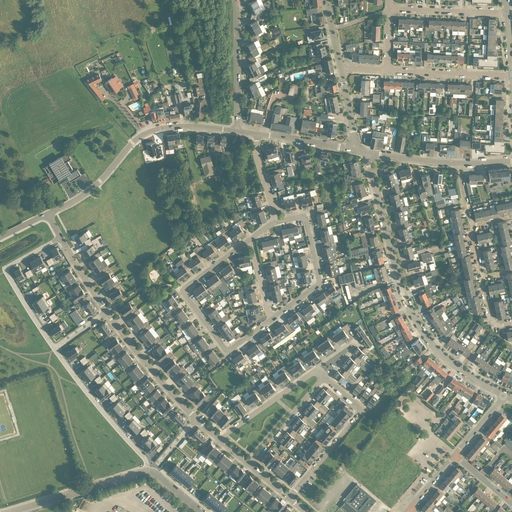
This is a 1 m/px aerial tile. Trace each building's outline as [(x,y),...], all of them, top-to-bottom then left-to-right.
[(254,0),(255,1),(248,4),(250,9),(259,5),(256,0),(254,0)] [(259,5),(250,9),(253,15),(254,15),(255,18),(258,17),(267,12),(266,10),(262,11),(259,5)] [(310,15),(311,21),(312,25),(317,24),(324,23),(323,15),(318,16),(317,8),(306,10),(307,16),(310,15)] [(256,28),(259,26),(257,20),(248,24),(251,30),(256,28)] [(434,31),(434,21),(428,20),(428,22),(425,22),(425,31),(425,36),(428,36),(428,31),(434,31)] [(458,22),(458,32),(464,32),(464,35),(467,35),(467,29),(464,28),(465,22),(458,22)] [(251,40),(257,37),(259,36),(258,34),(262,32),(265,30),(263,25),(259,26),(256,28),(251,30),(253,36),(250,37),(251,40)] [(324,37),(323,33),(322,33),(321,30),(310,32),(311,36),(307,36),(308,43),(314,42),(313,39),(324,37)] [(379,33),(372,32),(371,39),(364,39),(364,42),(372,42),(372,40),(379,40),(379,33)] [(248,52),(256,48),(254,42),(258,40),(257,37),(251,40),(252,43),(245,46),(248,52)] [(317,56),(321,55),(326,54),(327,53),(327,51),(325,50),(324,46),(321,46),(321,43),(309,45),(310,49),(312,48),(314,56),(317,55),(317,56)] [(249,61),(254,59),(253,56),(259,53),(256,48),(248,52),(250,57),(248,58),(249,61)] [(478,57),(479,57),(478,66),(478,67),(498,68),(498,59),(496,59),(496,55),(495,55),(495,56),(486,55),(481,55),(478,55),(478,57)] [(249,72),(257,68),(255,62),(256,62),(254,59),(249,61),(251,64),(246,66),(249,72)] [(311,69),(315,68),(333,65),(332,64),(333,63),(332,62),(331,59),(323,60),(324,63),(315,66),(311,67),(311,69)] [(333,65),(315,68),(316,71),(322,70),(323,73),(334,71),(333,68),(334,67),(333,66),(333,65)] [(258,77),(263,75),(262,73),(264,71),(262,66),(257,68),(249,72),(251,78),(249,79),(250,81),(258,77)] [(99,75),(85,81),(100,102),(104,99),(93,84),(101,79),(99,75)] [(105,83),(113,93),(119,89),(117,85),(120,83),(116,76),(112,79),(112,78),(105,83)] [(259,81),(260,81),(258,77),(250,81),(251,84),(247,87),(249,92),(258,88),(261,87),(259,81)] [(415,101),(415,98),(415,92),(413,91),(414,82),(407,82),(407,92),(407,94),(412,94),(412,103),(413,103),(413,102),(413,100),(415,101)] [(321,92),(327,91),(328,90),(329,91),(338,90),(337,89),(338,88),(337,87),(337,86),(336,83),(320,86),(321,92)] [(424,93),(424,92),(424,83),(418,83),(418,92),(415,92),(415,98),(418,98),(419,93),(424,93)] [(444,96),(444,94),(445,90),(442,90),(442,84),(436,83),(436,93),(436,96),(444,96)] [(287,93),(293,94),(295,85),(289,84),(287,93)] [(453,95),(453,94),(453,84),(447,84),(447,90),(445,90),(444,94),(453,95)] [(199,86),(190,88),(193,102),(196,101),(195,117),(202,118),(203,111),(204,106),(203,106),(203,100),(199,99),(198,95),(201,94),(199,86)] [(258,88),(249,92),(252,98),(249,99),(251,102),(262,97),(258,88)] [(326,105),(330,105),(337,103),(336,96),(325,98),(326,105)] [(337,103),(330,105),(331,108),(327,109),(328,113),(339,110),(337,103)] [(159,121),(166,120),(170,119),(170,117),(168,108),(167,104),(163,105),(163,106),(156,107),(159,121)] [(192,110),(191,104),(190,104),(184,105),(184,108),(181,109),(183,116),(187,115),(186,111),(192,110)] [(159,121),(156,107),(150,108),(150,106),(143,108),(146,116),(151,114),(152,122),(159,121)] [(168,108),(170,117),(170,119),(180,118),(179,113),(178,113),(178,109),(175,106),(168,108)] [(278,114),(287,115),(288,108),(277,106),(277,110),(274,110),(273,113),(270,129),(282,132),(282,131),(290,133),(290,132),(293,132),(297,118),(288,116),(286,125),(277,124),(278,114)] [(255,123),(257,114),(251,113),(251,110),(248,109),(247,116),(250,116),(249,122),(255,123)] [(370,109),(360,109),(360,115),(366,115),(366,120),(378,121),(379,116),(370,116),(370,109)] [(257,114),(255,123),(261,124),(262,118),(265,119),(266,113),(263,112),(262,115),(257,114)] [(307,132),(309,122),(302,120),(303,114),(301,113),(299,120),(302,120),(300,131),(307,132)] [(328,129),(335,130),(337,124),(329,122),(330,119),(327,118),(321,117),(320,118),(320,120),(326,121),(325,128),(328,129)] [(316,123),(309,122),(307,132),(314,134),(316,123)] [(335,130),(328,129),(326,136),(334,137),(335,130)] [(447,141),(446,153),(453,154),(454,144),(457,144),(457,135),(457,129),(454,129),(454,142),(447,141)] [(370,147),(376,148),(379,132),(373,131),(370,146),(370,147)] [(379,132),(376,148),(382,149),(384,135),(387,136),(387,133),(379,132)] [(437,142),(437,145),(440,145),(439,153),(446,153),(447,141),(441,141),(442,132),(438,132),(438,142),(437,142)] [(179,134),(173,135),(175,148),(178,148),(178,145),(183,144),(183,147),(186,147),(184,139),(183,139),(180,139),(179,134)] [(175,148),(173,135),(167,135),(168,143),(169,149),(175,148)] [(196,135),(196,144),(197,149),(203,149),(204,144),(204,141),(203,141),(203,135),(196,135)] [(207,136),(207,144),(211,145),(210,151),(221,152),(220,145),(215,145),(215,141),(214,141),(214,136),(207,136)] [(220,136),(220,145),(223,157),(227,158),(227,155),(229,155),(229,158),(229,161),(234,160),(230,146),(227,146),(229,152),(224,152),(222,145),(226,146),(226,137),(220,136)] [(398,137),(396,151),(403,152),(405,138),(398,137)] [(485,142),(480,142),(478,139),(472,139),(472,142),(472,149),(480,149),(480,152),(485,151),(485,142)] [(153,140),(142,144),(145,157),(152,155),(152,157),(161,154),(158,144),(155,146),(155,144),(154,145),(153,140)] [(492,141),(492,140),(485,140),(485,142),(485,151),(485,153),(505,154),(505,145),(503,145),(503,141),(502,141),(492,141)] [(430,141),(429,152),(433,152),(434,148),(437,149),(437,145),(437,142),(430,141)] [(270,148),(273,157),(278,156),(279,159),(282,159),(280,151),(277,152),(276,146),(270,148)] [(273,157),(270,148),(265,150),(267,155),(264,156),(266,162),(269,161),(268,159),(273,157)] [(286,157),(283,158),(285,165),(292,164),(291,161),(295,160),(293,151),(285,153),(286,157)] [(327,152),(321,151),(320,156),(321,156),(322,156),(321,160),(325,160),(324,164),(325,168),(330,167),(327,152)] [(68,161),(71,159),(67,153),(61,157),(61,158),(50,165),(53,170),(47,173),(51,180),(57,176),(60,181),(69,175),(73,180),(81,175),(77,169),(71,173),(70,171),(73,169),(68,161)] [(308,158),(307,154),(300,155),(302,162),(303,162),(305,168),(312,167),(310,157),(308,158)] [(215,174),(213,167),(210,156),(200,159),(205,177),(215,174)] [(348,171),(359,168),(357,161),(353,162),(352,161),(343,164),(345,171),(348,171)] [(359,168),(348,171),(349,174),(347,175),(347,178),(344,179),(345,182),(351,180),(350,177),(361,175),(359,168)] [(511,168),(509,168),(508,168),(500,169),(501,180),(511,178),(511,176),(511,172),(511,171),(511,168)] [(270,175),(271,180),(281,177),(279,172),(281,172),(280,169),(274,170),(275,173),(270,175)] [(504,188),(501,180),(500,169),(488,170),(490,183),(496,183),(497,186),(490,188),(491,191),(491,193),(495,192),(494,191),(496,191),(504,188)] [(384,175),(386,181),(394,179),(393,173),(394,173),(394,170),(387,171),(388,174),(384,175)] [(433,196),(435,203),(443,200),(441,192),(438,192),(437,189),(442,188),(440,183),(441,183),(441,174),(435,173),(434,179),(433,179),(433,182),(432,184),(430,185),(433,196)] [(433,196),(430,185),(428,174),(423,176),(421,176),(423,185),(421,186),(421,185),(417,186),(420,198),(427,197),(426,195),(427,194),(431,197),(433,196)] [(281,177),(271,180),(274,188),(278,187),(279,191),(282,190),(285,188),(284,185),(285,185),(284,182),(282,182),(281,177)] [(43,187),(49,183),(47,178),(40,181),(43,187)] [(394,179),(386,181),(387,186),(391,186),(391,188),(398,187),(397,184),(395,184),(394,179)] [(353,180),(351,180),(345,182),(343,182),(344,186),(350,185),(352,192),(356,191),(364,189),(363,182),(358,184),(358,183),(354,183),(353,180)] [(364,189),(356,191),(358,198),(361,197),(361,196),(366,195),(364,189)] [(399,190),(392,191),(393,194),(389,195),(391,201),(399,199),(398,193),(400,193),(399,190)] [(250,202),(260,199),(258,194),(253,196),(252,193),(246,194),(247,197),(249,197),(250,202)] [(307,206),(305,196),(300,197),(300,195),(297,196),(298,202),(301,202),(302,207),(307,206)] [(298,202),(297,196),(294,197),(294,199),(289,200),(291,209),(296,208),(295,203),(298,202)] [(403,198),(399,199),(391,201),(392,206),(396,206),(397,208),(406,206),(405,203),(404,203),(403,198)] [(251,211),(256,209),(257,209),(256,206),(261,204),(260,199),(250,202),(252,207),(250,208),(251,211)] [(291,209),(289,200),(284,201),(283,199),(280,200),(282,206),(285,205),(286,211),(291,209)] [(440,208),(445,206),(443,200),(435,203),(437,210),(441,209),(440,208)] [(503,212),(502,204),(498,205),(497,202),(495,202),(496,204),(498,214),(503,212)] [(369,214),(368,212),(370,211),(368,205),(364,206),(363,205),(360,206),(362,213),(360,213),(361,216),(369,214)] [(409,205),(406,206),(397,208),(397,211),(394,212),(395,218),(404,216),(411,214),(409,205)] [(492,217),(490,209),(487,210),(486,206),(484,207),(487,219),(492,217)] [(256,218),(264,215),(263,210),(257,212),(256,209),(251,211),(250,211),(252,219),(256,218)] [(316,220),(325,218),(324,213),(327,213),(327,209),(323,210),(317,211),(318,214),(316,215),(317,217),(316,218),(316,220)] [(452,217),(460,215),(459,211),(462,211),(462,209),(450,211),(452,217)] [(481,220),(479,211),(476,212),(475,209),(473,209),(475,221),(481,220)] [(264,215),(256,218),(257,223),(266,221),(264,215)] [(243,227),(239,221),(236,217),(235,216),(232,218),(238,226),(234,229),(239,237),(244,233),(240,228),(243,227)] [(362,226),(366,225),(373,223),(372,217),(367,218),(367,217),(364,218),(363,219),(363,216),(357,218),(358,221),(361,221),(362,226)] [(404,216),(395,218),(397,224),(400,223),(401,226),(408,224),(407,221),(405,221),(404,216)] [(321,228),(327,226),(325,218),(316,220),(317,223),(318,223),(319,225),(320,225),(321,228)] [(454,228),(462,226),(462,222),(465,222),(465,220),(453,222),(454,228)] [(373,223),(366,225),(367,232),(371,231),(370,230),(375,229),(373,223)] [(408,224),(401,226),(402,228),(398,229),(400,235),(408,233),(407,227),(408,227),(408,224)] [(291,226),(293,235),(302,233),(300,227),(298,228),(297,226),(294,227),(294,226),(291,226)] [(320,237),(329,235),(327,226),(321,228),(322,231),(320,231),(321,234),(319,234),(320,237)] [(511,226),(499,229),(500,234),(508,233),(508,229),(511,228),(511,226)] [(229,237),(225,231),(222,228),(219,230),(221,233),(218,236),(220,239),(226,247),(230,243),(227,238),(229,237)] [(354,238),(365,235),(364,228),(362,229),(362,231),(353,234),(354,238)] [(239,237),(234,229),(229,232),(227,229),(225,231),(229,237),(231,235),(235,240),(239,237)] [(75,238),(78,244),(89,237),(86,232),(77,237),(77,236),(75,237),(75,238)] [(454,240),(463,238),(462,235),(465,234),(465,232),(455,234),(453,234),(454,240)] [(408,233),(400,235),(401,241),(405,240),(405,243),(412,241),(411,238),(409,238),(408,233)] [(325,244),(334,242),(333,234),(329,235),(320,237),(321,239),(322,239),(323,242),(324,242),(325,244)] [(358,252),(369,249),(368,247),(371,246),(377,244),(376,240),(378,240),(376,236),(369,238),(366,239),(367,243),(365,244),(366,247),(359,248),(359,249),(358,249),(358,252)] [(511,237),(501,240),(503,246),(508,245),(511,244),(510,240),(511,239),(511,237)] [(283,249),(282,246),(280,239),(277,240),(277,238),(274,239),(274,238),(271,238),(272,240),(273,247),(279,246),(280,250),(283,249)] [(226,247),(220,239),(216,243),(213,240),(211,241),(215,247),(218,245),(221,250),(226,247)] [(268,249),(266,240),(263,240),(264,241),(261,242),(261,244),(258,244),(260,251),(268,249)] [(215,247),(211,241),(209,243),(211,246),(207,249),(212,257),(217,254),(213,249),(215,247)] [(322,254),(334,251),(336,251),(334,242),(325,244),(325,247),(322,248),(323,251),(321,251),(322,254)] [(457,251),(465,249),(464,246),(468,245),(467,243),(455,246),(457,251)] [(93,245),(82,251),(85,257),(86,256),(86,257),(88,256),(88,255),(96,250),(93,245)] [(405,253),(412,251),(422,249),(421,245),(411,248),(411,245),(403,247),(405,253)] [(212,257),(207,249),(204,251),(201,246),(199,248),(197,246),(195,248),(201,257),(204,255),(208,260),(212,257)] [(56,248),(51,251),(56,260),(61,257),(58,250),(59,250),(57,248),(56,248)] [(201,257),(195,248),(193,250),(196,254),(191,257),(193,259),(198,267),(203,264),(199,259),(201,257)] [(373,258),(382,256),(380,250),(369,252),(369,249),(358,252),(350,254),(351,257),(360,255),(369,253),(371,259),(373,258)] [(412,251),(405,253),(406,259),(414,257),(413,255),(423,252),(422,249),(412,251)] [(511,249),(501,252),(503,258),(511,256),(510,252),(511,251),(511,249)] [(327,261),(336,259),(334,251),(322,254),(323,256),(324,256),(324,259),(326,259),(327,261)] [(101,262),(98,257),(101,255),(98,252),(93,256),(95,259),(89,263),(92,268),(101,262)] [(198,267),(193,259),(190,261),(184,252),(179,255),(182,259),(188,267),(190,265),(194,270),(198,267)] [(297,261),(306,259),(305,254),(299,255),(299,252),(292,254),(293,257),(296,256),(297,261)] [(462,262),(470,261),(469,257),(473,256),(472,254),(470,255),(460,257),(462,262)] [(485,263),(493,261),(492,257),(496,256),(495,254),(484,257),(485,263)] [(382,256),(373,258),(374,261),(372,262),(373,264),(383,262),(382,256)] [(40,257),(35,259),(41,271),(41,270),(41,269),(46,267),(40,257)] [(245,266),(243,257),(238,258),(234,261),(238,266),(235,268),(240,273),(242,271),(239,268),(240,267),(245,266)] [(35,259),(30,262),(36,273),(41,271),(35,259)] [(188,267),(182,259),(175,264),(179,270),(185,277),(189,274),(186,269),(188,267)] [(293,271),(296,270),(302,269),(302,266),(307,265),(306,259),(297,261),(299,267),(292,268),(293,271)] [(326,270),(338,268),(336,259),(327,261),(327,264),(326,265),(326,268),(325,268),(326,270)] [(496,260),(493,261),(485,263),(486,268),(499,265),(499,263),(497,263),(496,260)] [(420,261),(407,264),(409,271),(412,270),(413,273),(422,271),(420,261)] [(101,262),(92,268),(96,273),(102,269),(103,272),(109,268),(107,265),(104,267),(101,262)] [(277,263),(271,265),(266,266),(267,269),(266,269),(267,274),(276,272),(275,267),(279,266),(279,263),(277,263)] [(240,273),(235,268),(233,269),(229,264),(225,268),(232,277),(232,278),(237,274),(237,275),(240,273)] [(185,277),(179,270),(175,273),(173,270),(173,269),(170,265),(167,267),(174,277),(176,275),(180,280),(185,277)] [(338,276),(340,285),(354,282),(355,287),(388,279),(384,265),(352,273),(343,275),(338,276)] [(464,274),(473,272),(472,268),(475,267),(475,265),(463,268),(464,274)] [(338,276),(343,275),(342,272),(340,273),(339,267),(338,268),(326,270),(326,273),(328,273),(328,276),(330,275),(330,278),(337,277),(338,276)] [(14,272),(15,274),(20,282),(25,279),(19,268),(14,271),(14,272)] [(105,275),(99,279),(103,284),(112,278),(109,273),(111,272),(109,268),(103,272),(105,275)] [(232,277),(225,268),(220,271),(224,276),(222,278),(226,283),(228,281),(232,277)] [(301,278),(310,276),(309,270),(303,272),(302,269),(296,270),(296,273),(300,272),(301,278)] [(64,281),(73,275),(70,270),(64,274),(62,271),(56,275),(59,278),(61,277),(64,281)] [(436,270),(428,272),(425,273),(426,278),(432,277),(432,276),(437,275),(436,270)] [(276,272),(267,274),(268,280),(275,278),(276,281),(282,280),(286,279),(285,276),(277,278),(276,272)] [(219,279),(216,274),(211,278),(217,285),(219,288),(224,285),(226,289),(228,287),(226,283),(222,278),(219,279)] [(76,280),(73,275),(64,281),(66,285),(64,287),(66,290),(71,286),(70,284),(76,280)] [(310,276),(301,278),(302,283),(299,284),(299,287),(306,285),(305,282),(311,281),(310,276)] [(419,287),(424,285),(421,276),(418,277),(418,278),(413,280),(415,286),(419,285),(419,287)] [(464,286),(473,284),(472,280),(475,279),(475,277),(465,279),(463,280),(464,286)] [(112,278),(103,284),(106,289),(112,285),(114,288),(119,284),(117,281),(115,282),(112,278)] [(217,285),(211,278),(207,281),(210,286),(208,288),(212,293),(214,292),(212,289),(217,285)] [(282,280),(276,281),(276,284),(269,286),(271,291),(280,289),(284,288),(282,280)] [(119,284),(114,288),(116,291),(110,295),(113,300),(116,298),(117,298),(119,297),(119,296),(122,294),(120,291),(122,289),(119,284)] [(212,293),(208,288),(206,289),(202,284),(198,288),(205,298),(209,294),(210,295),(212,293)] [(342,293),(341,289),(340,288),(336,290),(332,284),(330,286),(331,287),(328,289),(329,290),(327,292),(332,300),(335,298),(342,293)] [(71,286),(66,290),(67,292),(70,291),(73,295),(82,289),(79,285),(73,289),(71,286)] [(421,301),(430,297),(432,296),(430,291),(436,288),(436,286),(432,287),(425,289),(426,292),(418,295),(421,301)] [(385,295),(392,293),(390,287),(383,289),(380,290),(379,288),(371,290),(372,293),(379,291),(381,297),(385,295)] [(205,298),(198,288),(193,291),(199,299),(198,299),(199,302),(205,298)] [(82,289),(73,295),(75,300),(73,301),(75,305),(80,301),(79,298),(85,294),(82,289)] [(248,289),(245,289),(238,291),(240,299),(247,298),(256,296),(254,290),(249,292),(248,289)] [(467,297),(469,296),(475,295),(474,291),(478,290),(477,289),(465,291),(467,297)] [(332,300),(327,292),(324,294),(323,292),(321,294),(320,293),(318,295),(326,305),(332,300)] [(388,301),(394,298),(392,293),(385,295),(388,301)] [(281,294),(272,296),(273,302),(280,300),(281,303),(287,302),(287,299),(282,300),(281,294)] [(455,303),(456,303),(459,301),(460,300),(456,294),(451,297),(455,303)] [(314,303),(320,311),(322,309),(322,308),(326,305),(318,295),(316,296),(317,297),(315,299),(315,300),(313,302),(314,303)] [(43,296),(32,302),(36,308),(46,301),(43,296)] [(156,303),(158,306),(164,301),(168,306),(175,300),(172,296),(166,300),(164,297),(156,303)] [(245,306),(252,305),(251,302),(257,301),(256,296),(247,298),(248,303),(245,304),(245,306)] [(430,297),(421,301),(424,307),(430,304),(429,302),(432,301),(430,297)] [(396,304),(394,298),(388,301),(381,303),(382,307),(389,304),(390,306),(396,304)] [(84,299),(79,302),(75,305),(77,308),(81,305),(83,304),(84,305),(85,305),(91,314),(96,310),(95,310),(96,309),(94,307),(93,307),(94,307),(92,305),(89,301),(87,303),(84,299)] [(175,300),(168,306),(171,310),(165,315),(166,317),(174,311),(173,309),(178,305),(175,300)] [(472,308),(480,306),(479,302),(483,301),(482,300),(471,302),(472,308)] [(46,301),(36,308),(39,313),(50,306),(46,301)] [(219,306),(217,303),(212,307),(213,310),(208,314),(211,318),(218,313),(215,308),(219,306)] [(320,311),(314,303),(312,305),(311,304),(308,305),(308,304),(305,306),(313,316),(320,311)] [(124,308),(121,310),(124,315),(130,311),(132,314),(138,310),(134,305),(132,307),(129,304),(126,306),(126,305),(123,307),(124,308)] [(396,304),(390,306),(392,313),(398,310),(396,304)] [(252,305),(245,306),(242,307),(242,309),(244,310),(249,309),(251,314),(259,312),(258,307),(252,308),(252,305)] [(509,305),(495,308),(496,313),(504,312),(503,308),(509,306),(509,305)] [(313,317),(313,316),(305,306),(303,308),(304,309),(302,310),(303,312),(300,313),(306,321),(306,322),(313,317)] [(430,319),(443,311),(446,309),(444,306),(434,312),(433,311),(434,310),(433,307),(425,311),(427,314),(430,319)] [(174,311),(166,317),(168,319),(174,315),(178,319),(185,314),(182,309),(176,313),(174,311)] [(76,324),(82,319),(75,310),(69,314),(76,324)] [(138,310),(132,314),(134,316),(129,321),(132,325),(141,319),(137,315),(140,313),(138,310)] [(299,326),(306,321),(300,313),(299,311),(296,313),(294,314),(293,313),(291,315),(299,326)] [(434,324),(442,318),(440,316),(441,315),(444,311),(443,311),(430,319),(434,324)] [(259,312),(251,314),(247,315),(249,323),(251,322),(256,321),(255,318),(261,317),(259,312)] [(218,313),(211,318),(214,323),(220,319),(222,321),(227,317),(225,315),(222,317),(218,313)] [(185,314),(178,319),(181,324),(177,326),(179,329),(184,325),(183,322),(188,318),(185,314)] [(299,326),(291,315),(289,316),(289,317),(287,319),(289,322),(287,323),(293,332),(295,330),(295,329),(299,326)] [(390,320),(393,326),(403,321),(400,315),(390,320)] [(437,329),(447,323),(455,318),(453,316),(449,319),(448,318),(444,321),(442,318),(434,324),(437,329)] [(227,317),(222,321),(224,323),(218,328),(221,332),(229,327),(225,322),(229,319),(227,317)] [(141,319),(132,325),(136,330),(141,326),(143,329),(149,325),(146,322),(144,324),(141,319)] [(403,321),(393,326),(396,331),(406,326),(403,321)] [(478,330),(482,325),(477,321),(473,326),(478,330)] [(107,325),(106,323),(105,323),(100,326),(106,335),(105,335),(107,337),(104,339),(106,341),(109,339),(111,338),(108,333),(111,332),(109,328),(107,326),(107,325)] [(184,325),(179,329),(177,331),(178,333),(184,328),(188,333),(195,327),(192,323),(186,327),(184,325)] [(278,326),(286,337),(293,332),(287,323),(284,325),(283,324),(281,326),(280,324),(278,326)] [(445,336),(452,330),(450,328),(452,327),(450,324),(448,325),(447,323),(437,329),(440,334),(443,333),(445,336)] [(61,324),(51,331),(54,336),(55,335),(55,336),(57,335),(57,334),(65,329),(61,324)] [(373,336),(379,333),(375,324),(369,327),(373,336)] [(149,325),(143,329),(146,332),(140,336),(144,341),(152,334),(149,330),(151,328),(149,325)] [(338,332),(344,341),(349,338),(345,333),(348,331),(344,325),(341,327),(343,329),(338,332)] [(272,332),(279,342),(286,337),(278,326),(276,328),(277,329),(272,332)] [(358,336),(360,339),(366,335),(359,326),(354,329),(359,336),(358,336)] [(406,326),(396,331),(399,337),(409,331),(406,326)] [(195,327),(188,333),(191,337),(187,340),(189,343),(195,339),(193,336),(199,332),(195,327)] [(229,327),(221,332),(224,336),(232,331),(229,327)] [(452,346),(457,338),(453,335),(454,333),(452,332),(455,329),(454,328),(452,330),(445,336),(449,339),(447,343),(452,346)] [(511,335),(510,328),(509,328),(509,332),(506,332),(506,333),(502,333),(503,339),(507,338),(508,341),(511,340),(511,343),(511,335)] [(235,329),(232,331),(224,336),(228,341),(233,337),(235,339),(241,335),(239,333),(238,333),(235,329)] [(409,331),(399,337),(396,339),(397,341),(401,339),(403,342),(413,337),(409,331)] [(263,335),(269,342),(272,346),(272,347),(279,342),(272,332),(270,334),(269,333),(266,334),(266,333),(263,335)] [(329,336),(333,341),(335,340),(339,344),(344,341),(338,332),(333,336),(332,334),(329,336)] [(152,334),(144,341),(148,345),(153,341),(155,344),(161,340),(158,336),(156,338),(152,334)] [(259,344),(265,352),(266,352),(267,351),(267,350),(272,346),(269,342),(263,335),(261,337),(262,338),(260,339),(262,342),(259,344)] [(366,335),(360,339),(361,341),(362,341),(367,347),(372,344),(366,335)] [(323,343),(329,351),(334,348),(331,343),(333,341),(329,336),(327,338),(328,339),(323,343)] [(195,339),(189,343),(191,345),(190,346),(193,350),(205,341),(202,337),(196,341),(195,339)] [(109,339),(106,341),(103,343),(106,347),(108,345),(111,349),(119,343),(116,338),(111,342),(109,339)] [(457,350),(462,341),(457,338),(452,346),(457,350)] [(408,354),(423,343),(422,343),(419,339),(411,345),(412,346),(409,349),(407,351),(408,352),(406,354),(407,355),(408,354)] [(161,340),(155,344),(158,347),(152,351),(156,356),(164,349),(161,345),(163,343),(161,340)] [(205,341),(193,350),(197,354),(199,356),(205,352),(203,350),(209,346),(205,341)] [(461,353),(467,345),(463,341),(462,341),(457,350),(461,353)] [(467,345),(461,353),(466,357),(470,351),(471,349),(474,346),(469,342),(467,345)] [(119,343),(111,349),(114,353),(111,355),(113,358),(119,354),(117,352),(122,347),(119,343)] [(314,346),(318,352),(321,350),(324,355),(329,351),(323,343),(318,346),(317,344),(314,346)] [(427,348),(423,343),(408,354),(409,355),(408,356),(410,357),(417,352),(419,355),(427,348)] [(265,352),(259,344),(257,345),(256,344),(254,346),(253,345),(251,346),(256,354),(258,357),(263,353),(263,354),(265,352)] [(67,353),(66,353),(70,358),(80,351),(77,346),(69,352),(69,351),(67,352),(67,353)] [(256,354),(251,346),(249,348),(249,349),(247,351),(248,352),(246,354),(249,359),(252,362),(254,360),(252,357),(256,354)] [(308,353),(315,363),(317,361),(317,360),(319,358),(316,353),(318,352),(314,346),(312,348),(313,350),(308,353)] [(406,346),(405,346),(399,351),(396,353),(401,360),(404,358),(407,355),(406,354),(408,352),(407,351),(409,349),(406,346)] [(364,353),(361,351),(358,348),(354,352),(358,356),(355,358),(365,366),(367,364),(362,359),(363,358),(361,357),(364,353)] [(164,349),(156,356),(160,360),(165,356),(168,359),(173,354),(170,351),(168,353),(164,349)] [(205,352),(199,356),(201,359),(205,356),(208,360),(215,355),(212,350),(206,355),(205,352)] [(473,361),(478,365),(486,352),(484,350),(482,354),(482,353),(479,357),(477,356),(473,361)] [(487,351),(486,352),(478,365),(483,368),(486,363),(484,361),(487,357),(486,357),(490,352),(487,351)] [(119,354),(113,358),(116,361),(118,359),(121,363),(129,356),(126,352),(120,356),(119,354)] [(249,359),(246,354),(243,355),(241,353),(239,355),(238,353),(236,355),(243,365),(249,361),(248,360),(249,359)] [(300,357),(303,362),(306,360),(309,365),(312,363),(312,364),(315,363),(308,353),(303,357),(302,355),(300,357)] [(173,354),(168,359),(170,361),(164,366),(169,371),(177,364),(173,359),(175,357),(173,354)] [(215,355),(208,360),(211,365),(207,368),(209,370),(215,366),(213,363),(219,359),(215,355)] [(243,365),(236,355),(234,357),(235,358),(233,359),(233,361),(231,363),(235,368),(237,366),(239,368),(243,365)] [(129,356),(121,363),(124,367),(122,369),(124,371),(129,367),(127,365),(133,360),(129,356)] [(294,364),(300,373),(305,369),(301,364),(303,362),(300,357),(297,358),(298,359),(296,360),(297,362),(294,364)] [(365,366),(355,358),(353,361),(350,357),(346,362),(352,367),(355,364),(357,366),(358,365),(363,369),(365,366)] [(414,367),(416,365),(423,361),(420,357),(414,362),(404,369),(407,372),(413,367),(414,367)] [(426,369),(433,361),(428,357),(419,368),(424,372),(426,369)] [(494,362),(491,366),(487,372),(492,375),(496,370),(500,372),(504,366),(500,364),(499,365),(497,363),(498,361),(496,359),(494,362)] [(438,364),(437,365),(433,361),(426,369),(431,373),(438,365),(439,365),(438,364)] [(352,367),(346,362),(342,367),(346,370),(344,372),(354,381),(357,379),(350,374),(351,373),(349,371),(352,367)] [(486,363),(483,368),(487,372),(491,366),(486,363)] [(177,364),(169,371),(172,375),(178,370),(180,373),(185,369),(182,366),(180,368),(177,364)] [(285,368),(289,373),(292,372),(295,376),(300,373),(294,364),(289,368),(288,366),(285,368)] [(89,365),(80,372),(84,377),(93,370),(89,365)] [(129,372),(132,376),(140,369),(137,365),(131,370),(129,367),(124,371),(126,374),(129,372)] [(438,365),(431,373),(433,375),(436,373),(438,374),(442,369),(438,365)] [(504,366),(500,372),(498,376),(501,378),(500,380),(506,382),(510,372),(505,370),(506,367),(504,366)] [(279,375),(285,383),(290,380),(287,375),(289,373),(285,368),(283,370),(284,371),(279,375)] [(144,374),(140,369),(132,376),(135,380),(133,382),(135,385),(140,380),(138,378),(144,374)] [(185,369),(180,373),(183,376),(177,381),(181,385),(189,378),(186,374),(188,372),(185,369)] [(442,369),(438,374),(436,376),(441,381),(447,374),(442,369)] [(93,370),(84,377),(88,382),(97,375),(93,370)] [(354,381),(344,372),(341,375),(338,372),(334,376),(342,383),(345,380),(347,381),(347,380),(352,384),(354,381)] [(271,378),(275,384),(277,382),(280,387),(285,383),(279,375),(274,378),(273,376),(271,378)] [(360,375),(357,379),(354,381),(352,384),(350,386),(353,389),(351,391),(356,395),(358,393),(362,387),(358,383),(363,378),(360,375)] [(423,379),(422,378),(420,376),(409,389),(412,391),(417,386),(423,379)] [(452,389),(458,381),(452,377),(447,386),(452,389)] [(140,380),(135,385),(137,387),(139,385),(143,389),(151,383),(147,378),(142,383),(140,380)] [(193,382),(189,378),(181,385),(185,390),(191,385),(193,388),(198,383),(195,381),(193,382)] [(263,382),(265,385),(271,394),(275,390),(272,385),(275,384),(271,378),(268,380),(268,379),(263,382)] [(358,393),(361,395),(359,397),(363,401),(365,399),(370,393),(366,389),(370,384),(367,381),(362,387),(358,393)] [(459,390),(463,384),(458,381),(452,389),(457,393),(459,390)] [(104,383),(95,390),(99,395),(98,395),(108,387),(104,383)] [(151,383),(143,389),(146,393),(144,395),(147,399),(149,397),(151,394),(149,391),(154,387),(151,383)] [(198,383),(193,388),(195,390),(190,395),(194,399),(202,392),(198,388),(200,386),(198,383)] [(457,393),(462,396),(468,388),(463,384),(457,393)] [(256,388),(260,394),(262,392),(266,397),(271,394),(265,385),(260,388),(259,387),(256,388)] [(440,395),(445,388),(442,386),(437,393),(440,395)] [(108,387),(98,395),(102,400),(112,392),(108,387)] [(365,399),(368,401),(366,403),(371,407),(377,399),(373,396),(378,390),(374,387),(370,393),(365,399)] [(250,395),(256,404),(261,400),(257,396),(260,394),(256,388),(252,391),(253,393),(250,395)] [(323,389),(319,393),(327,400),(331,396),(336,401),(339,398),(328,388),(325,391),(323,389)] [(468,388),(462,396),(468,400),(473,391),(468,388)] [(157,390),(151,394),(149,397),(153,401),(150,403),(153,405),(157,401),(155,399),(161,394),(157,390)] [(427,401),(434,394),(430,390),(424,398),(427,401)] [(206,396),(202,392),(194,399),(198,404),(203,399),(206,401),(210,397),(208,394),(206,396)] [(327,400),(319,393),(315,398),(318,400),(315,403),(327,412),(329,409),(324,405),(327,400)] [(473,402),(479,405),(483,397),(477,394),(473,402)] [(241,399),(245,404),(248,403),(251,407),(256,404),(250,395),(245,399),(244,397),(241,399)] [(432,404),(435,406),(440,400),(437,397),(432,404)] [(483,397),(479,405),(478,407),(484,410),(485,408),(489,400),(483,397)] [(157,401),(153,405),(155,408),(157,406),(160,409),(168,402),(165,398),(159,403),(157,401)] [(245,404),(241,399),(239,400),(238,399),(233,403),(236,407),(240,413),(241,414),(242,414),(242,415),(246,412),(245,411),(246,411),(243,406),(245,404)] [(118,401),(110,409),(114,413),(122,406),(118,401)] [(208,413),(212,417),(220,409),(216,405),(217,403),(215,401),(211,406),(213,408),(208,413)] [(168,402),(160,409),(164,413),(162,415),(164,418),(167,416),(169,413),(167,411),(172,406),(168,402)] [(327,412),(315,403),(313,405),(311,403),(307,408),(315,415),(319,410),(324,415),(327,412)] [(341,409),(341,410),(349,416),(353,412),(349,408),(350,407),(346,404),(345,405),(341,409)] [(122,406),(114,413),(117,418),(126,410),(122,406)] [(315,415),(307,408),(303,412),(306,414),(303,417),(315,426),(317,424),(312,419),(315,415)] [(220,409),(212,417),(216,421),(221,415),(224,417),(228,412),(226,410),(224,412),(220,409)] [(338,414),(345,420),(349,416),(341,410),(338,414)] [(456,420),(454,422),(459,426),(463,422),(457,417),(458,415),(452,410),(449,414),(456,420)] [(169,413),(167,416),(169,418),(171,416),(173,418),(180,425),(185,421),(185,420),(183,417),(182,418),(180,416),(177,413),(175,415),(171,411),(169,413)] [(224,417),(219,423),(221,425),(220,425),(222,427),(223,427),(230,419),(227,416),(230,414),(228,412),(224,417)] [(334,418),(342,424),(345,420),(338,414),(334,418)] [(347,499),(341,507),(346,511),(366,511),(376,500),(381,505),(380,507),(389,510),(391,504),(394,504),(398,492),(403,494),(405,488),(407,488),(409,482),(412,483),(415,475),(418,476),(420,468),(410,465),(411,462),(404,460),(402,458),(423,434),(406,420),(403,424),(392,414),(377,432),(393,445),(385,454),(389,457),(382,466),(371,456),(369,458),(361,451),(351,463),(353,465),(347,472),(359,483),(358,485),(357,484),(355,486),(345,498),(347,499)] [(502,414),(498,419),(503,423),(507,418),(502,414)] [(151,425),(154,422),(148,416),(145,418),(151,425)] [(315,426),(303,417),(301,419),(299,418),(295,422),(303,429),(307,425),(312,429),(315,426)] [(328,425),(334,429),(336,427),(338,429),(342,424),(334,418),(328,425)] [(134,419),(125,427),(129,431),(138,423),(134,419)] [(503,423),(498,419),(494,424),(499,428),(503,423)] [(303,429),(295,422),(291,427),(294,429),(291,431),(303,441),(305,438),(300,433),(303,429)] [(459,426),(454,422),(450,426),(456,431),(459,426)] [(138,423),(129,431),(133,435),(142,428),(138,423)] [(502,430),(499,428),(494,424),(490,428),(498,435),(502,430)] [(325,429),(332,436),(336,431),(334,429),(328,425),(325,429)] [(456,431),(450,426),(447,431),(452,435),(456,431)] [(498,435),(490,428),(486,433),(494,440),(498,435)] [(321,434),(329,440),(332,436),(325,429),(321,434)] [(199,432),(200,432),(198,430),(197,431),(197,430),(193,435),(200,441),(198,444),(203,448),(204,446),(207,443),(203,439),(205,437),(202,435),(200,433),(199,432)] [(303,441),(291,431),(289,434),(287,432),(283,436),(291,443),(295,439),(300,444),(303,441)] [(452,435),(447,431),(443,435),(448,440),(452,435)] [(317,438),(323,442),(325,444),(329,440),(321,434),(317,438)] [(150,436),(141,444),(145,448),(154,440),(154,439),(154,440),(150,436)] [(291,443),(283,436),(279,441),(282,443),(279,446),(290,455),(293,452),(288,448),(291,443)] [(479,441),(484,446),(488,441),(483,436),(479,441)] [(312,445),(319,451),(323,447),(321,445),(323,442),(317,438),(315,441),(312,445)] [(154,440),(145,448),(149,453),(158,444),(154,440)] [(494,443),(500,448),(502,446),(496,440),(494,443)] [(484,446),(479,441),(475,446),(480,450),(484,446)] [(204,446),(203,448),(200,451),(202,454),(204,452),(208,455),(215,447),(211,443),(207,448),(204,446)] [(500,449),(500,448),(494,443),(493,443),(491,446),(497,452),(500,449)] [(308,449),(316,456),(319,451),(312,445),(308,449)] [(480,450),(475,446),(471,451),(476,455),(480,450)] [(219,451),(215,447),(208,455),(206,458),(213,463),(217,458),(214,456),(219,451)] [(305,453),(312,460),(316,456),(308,449),(305,453)] [(476,455),(471,451),(467,456),(472,460),(476,455)] [(266,458),(263,461),(268,465),(273,459),(275,461),(279,456),(275,453),(273,455),(270,453),(268,456),(267,455),(265,457),(266,458)] [(312,460),(305,453),(304,453),(301,457),(298,460),(304,465),(306,462),(309,464),(312,460)] [(217,458),(213,463),(215,465),(217,463),(221,466),(228,458),(224,455),(219,460),(217,458)] [(279,456),(275,461),(277,463),(273,469),(277,472),(284,464),(280,461),(282,458),(279,456)] [(228,458),(221,466),(225,470),(223,472),(226,474),(230,469),(228,467),(232,462),(228,458)] [(176,464),(170,472),(174,475),(181,468),(176,464)] [(284,464),(277,472),(281,476),(286,470),(288,472),(293,467),(290,465),(288,467),(284,464)] [(230,469),(226,474),(228,476),(230,474),(234,477),(241,469),(237,465),(232,471),(230,469)] [(293,467),(288,472),(291,474),(286,480),(291,484),(293,481),(294,482),(296,479),(295,479),(298,476),(295,473),(296,471),(293,467)] [(174,475),(179,479),(185,472),(181,468),(174,475)] [(453,473),(458,477),(460,479),(465,474),(457,468),(453,473)] [(494,478),(499,472),(494,468),(490,474),(494,478)] [(245,472),(241,469),(234,477),(238,481),(236,483),(239,485),(243,480),(241,478),(245,472)] [(179,479),(183,483),(189,476),(185,472),(179,479)] [(499,472),(494,478),(499,482),(504,477),(499,472)] [(458,477),(453,473),(449,477),(454,482),(458,477)] [(194,479),(189,476),(183,483),(188,487),(194,479)] [(243,480),(239,485),(241,487),(243,485),(247,488),(254,480),(250,476),(245,482),(243,480)] [(454,482),(449,477),(445,482),(452,488),(456,484),(454,482)] [(504,477),(499,482),(504,486),(508,481),(504,477)] [(254,480),(247,488),(251,492),(249,494),(252,496),(256,491),(254,489),(258,483),(254,480)] [(452,488),(445,482),(441,487),(448,493),(452,488)] [(256,491),(252,496),(254,498),(256,496),(260,499),(267,491),(263,487),(258,493),(256,491)] [(474,493),(479,497),(483,492),(478,487),(474,493)] [(434,495),(439,499),(443,494),(438,490),(434,495)] [(267,491),(260,499),(264,502),(262,505),(265,507),(269,502),(267,500),(271,494),(267,491)] [(208,504),(214,496),(209,492),(203,500),(208,504)] [(483,492),(479,497),(483,501),(488,496),(483,492)] [(448,496),(452,499),(455,501),(458,498),(453,493),(452,494),(451,493),(450,494),(449,494),(448,496)] [(439,499),(434,495),(430,499),(435,504),(439,499)] [(212,507),(218,500),(214,496),(208,504),(212,507)] [(488,496),(483,501),(488,505),(492,500),(488,496)] [(276,498),(271,504),(269,502),(265,507),(267,509),(269,507),(273,510),(280,502),(276,498)] [(437,506),(435,504),(430,499),(426,504),(431,509),(433,510),(437,506)] [(212,507),(216,511),(223,504),(218,500),(212,507)] [(492,500),(488,505),(493,509),(497,504),(492,500)] [(280,502),(273,510),(275,511),(281,511),(280,511),(284,505),(280,502)]
